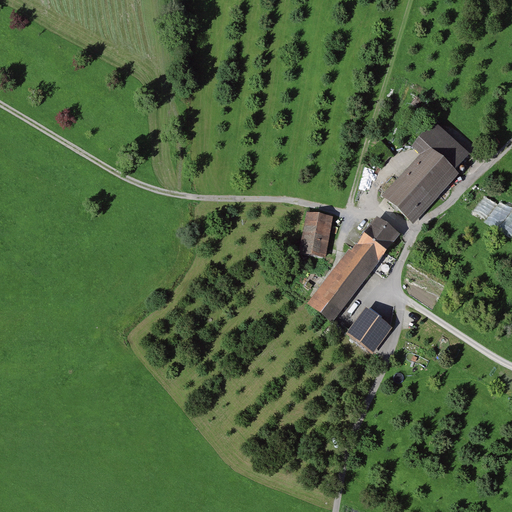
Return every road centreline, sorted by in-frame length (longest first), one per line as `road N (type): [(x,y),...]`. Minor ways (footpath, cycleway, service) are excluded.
road 1 (track): [(414,237),(367,215),(296,201),(154,191),(0,103)]
road 2 (track): [(401,294),(511,366)]
